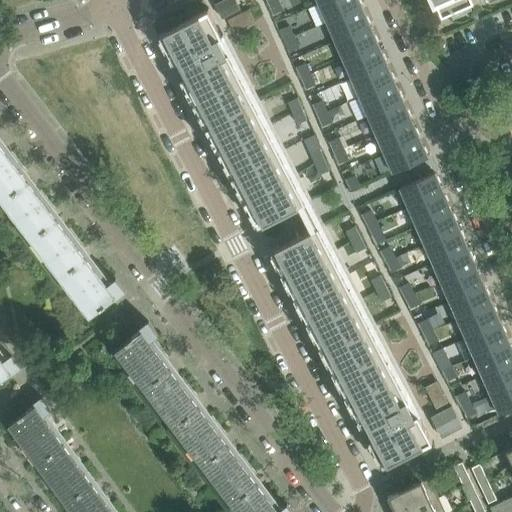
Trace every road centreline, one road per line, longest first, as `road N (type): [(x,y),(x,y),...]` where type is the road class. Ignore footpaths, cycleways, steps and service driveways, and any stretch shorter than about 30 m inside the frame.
road 1 (residential): [(354,511),(366,494),(112,12)]
road 2 (residential): [(334,511),(0,81)]
road 3 (residential): [(511,279),(395,0)]
